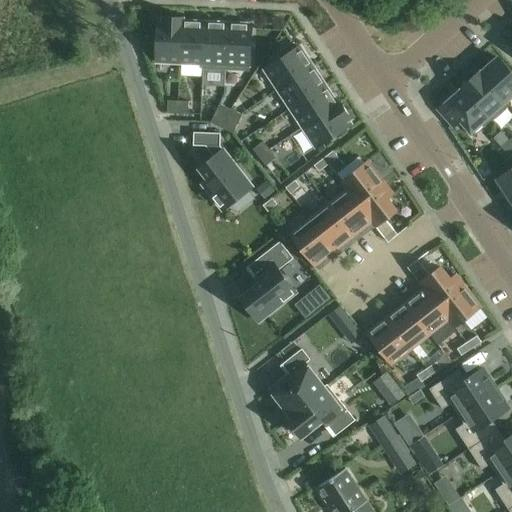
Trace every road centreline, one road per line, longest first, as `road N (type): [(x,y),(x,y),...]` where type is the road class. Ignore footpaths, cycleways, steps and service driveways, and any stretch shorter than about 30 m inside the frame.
road 1 (residential): [(278,511),(109,0)]
road 2 (residential): [(343,292),(462,201)]
road 3 (residential): [(462,201),(385,82)]
road 4 (residential): [(480,0),(385,82)]
